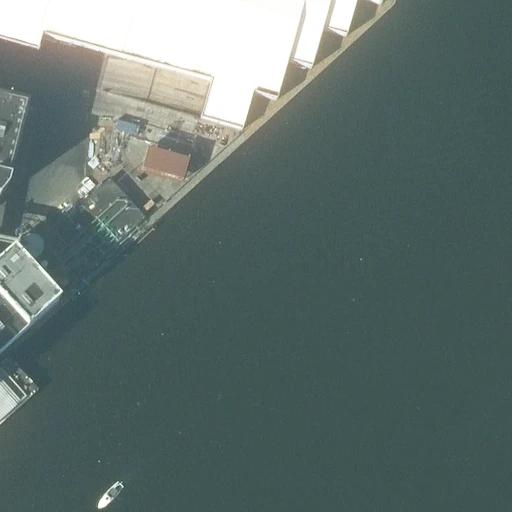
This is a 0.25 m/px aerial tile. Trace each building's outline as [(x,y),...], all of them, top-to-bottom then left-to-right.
[(0,0),(0,24),(210,84),(200,120),(241,131),(252,95),(276,102),(286,63),(311,70),(321,31),(345,38),(355,0),(358,0),(380,6),(381,0),(0,0)] [(0,196),(5,190),(7,184),(6,184),(26,107),(0,100),(0,196)] [(141,171),(181,182),(187,161),(146,149),(141,171)] [(66,219),(52,232),(64,245),(88,271),(116,245),(117,245),(129,234),(130,233),(144,220),(108,180),(66,219)] [(0,354),(57,303),(12,251),(0,262),(0,354)]
